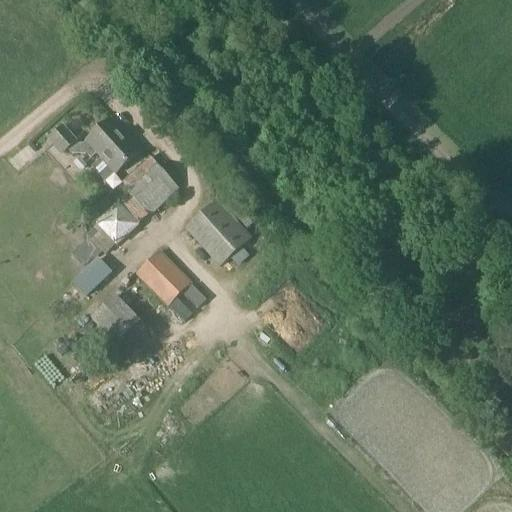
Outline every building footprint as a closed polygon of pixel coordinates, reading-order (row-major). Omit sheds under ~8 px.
[(61,128),(49,139),(62,154),(67,150),(70,154),(84,155),(85,154),(90,160),(96,154),(115,175),(139,153),(109,120),(81,145),(73,145),(75,143),(61,128)] [(129,192),(126,195),(148,217),(177,190),(149,159),(121,184),(129,192)] [(102,193),(82,212),(94,225),(114,206),(102,193)] [(215,202),(184,230),(193,240),(188,245),(199,256),(204,252),(218,268),(229,258),(239,268),(250,257),(241,248),(249,240),(215,202)] [(138,228),(117,205),(96,225),(97,226),(116,246),(117,248),(138,228)] [(116,246),(97,226),(87,236),(90,239),(103,253),(106,256),(116,246)] [(135,275),(166,307),(167,305),(175,298),(181,292),(189,284),(158,253),(135,275)] [(181,292),(198,310),(206,302),(189,284),(181,292)] [(175,298),(167,305),(185,324),(192,316),(175,298)]
